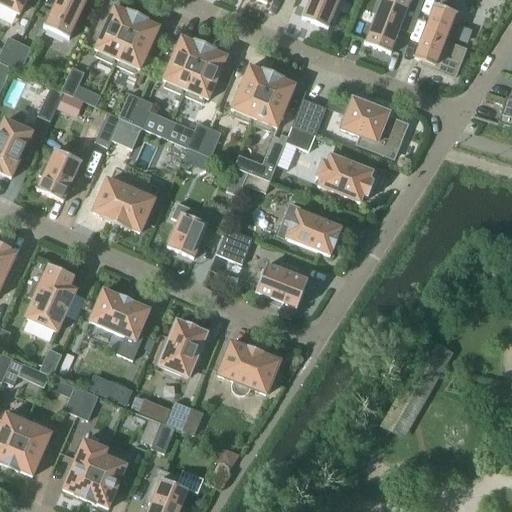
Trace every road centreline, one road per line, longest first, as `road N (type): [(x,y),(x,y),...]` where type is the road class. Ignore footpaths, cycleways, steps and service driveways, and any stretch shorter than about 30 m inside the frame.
road 1 (residential): [(0,199),(326,341),(462,118)]
road 2 (residential): [(462,118),(172,0)]
